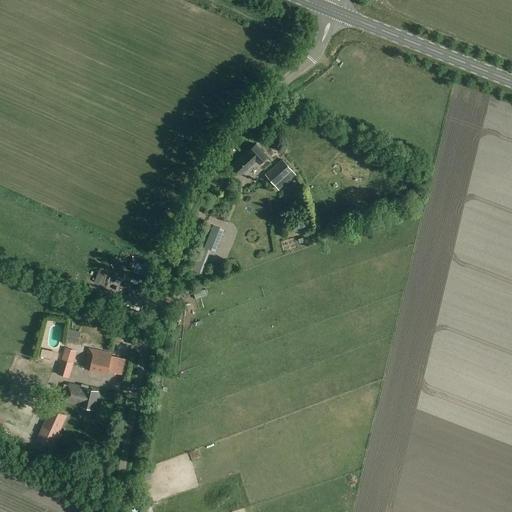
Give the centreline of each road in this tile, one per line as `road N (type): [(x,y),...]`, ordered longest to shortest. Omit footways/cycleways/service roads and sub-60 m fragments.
road 1 (unclassified): [(114,511),(145,345),(177,245),(223,149),(317,50),(335,11)]
road 2 (primary): [(511,81),(335,11)]
road 3 (track): [(317,50),(205,0)]
